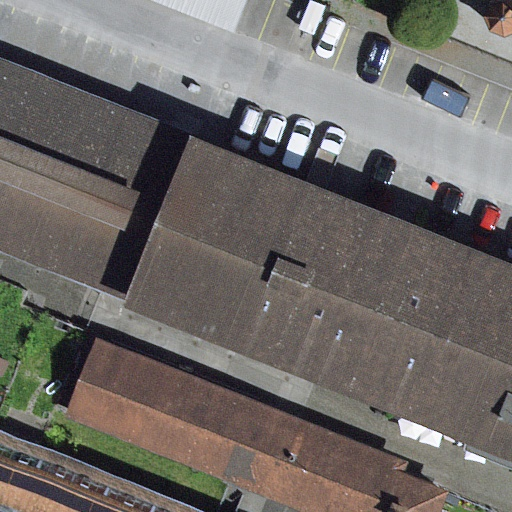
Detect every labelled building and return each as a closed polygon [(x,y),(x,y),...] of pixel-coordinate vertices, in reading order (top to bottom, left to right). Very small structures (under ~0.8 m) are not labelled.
[(145,0),(234,34),(247,0),(145,0)] [(511,0),(490,0),(487,8),(482,19),(487,35),(504,40),(511,36),(511,0)] [(511,271),(0,64),(0,254),(124,302),(120,313),(490,459),(511,467),(511,271)] [(408,465),(95,340),(63,420),(289,511),(440,511),(448,494),(404,476),(408,465)] [(167,511),(0,444),(0,511),(167,511)]
